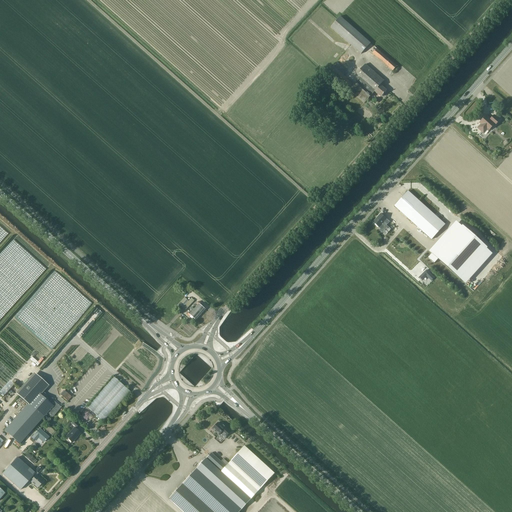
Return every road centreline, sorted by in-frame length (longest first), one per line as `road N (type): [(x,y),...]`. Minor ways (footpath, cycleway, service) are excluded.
road 1 (unclassified): [(215,320),(502,0)]
road 2 (tertiary): [(249,338),(511,44)]
road 3 (secondary): [(159,334),(0,193)]
road 4 (secondary): [(359,511),(246,411)]
road 5 (tertiary): [(135,409),(42,511)]
